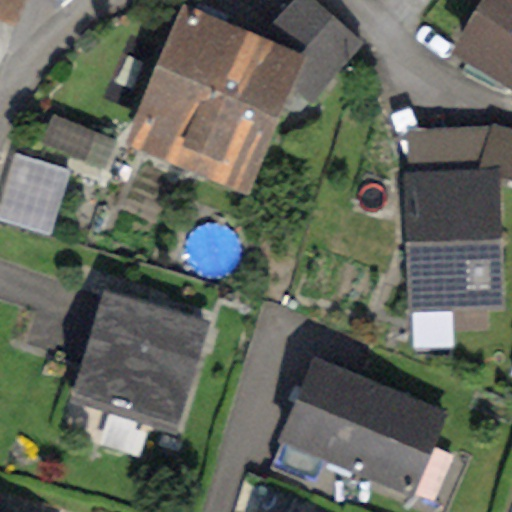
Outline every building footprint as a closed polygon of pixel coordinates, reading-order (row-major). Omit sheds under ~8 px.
[(26,0),(0,0),(0,22),(17,28),(26,0)] [(314,0),(292,0),(255,36),(301,55),(289,82),(312,108),(365,46),(314,0)] [(511,0),(491,0),(462,49),(508,77),(511,79),(511,0)] [(289,82),(301,55),(255,36),(184,6),(127,139),(244,188),(289,82)] [(398,171),(406,314),(505,309),(497,173),(511,177),(511,134),(493,129),(407,133),(409,170),(398,171)] [(208,334),(110,304),(80,400),(179,430),(208,334)] [(324,380),(293,452),(417,505),(448,433),(324,380)]
